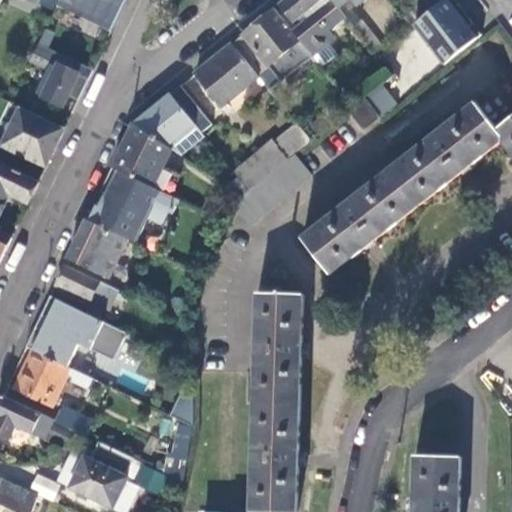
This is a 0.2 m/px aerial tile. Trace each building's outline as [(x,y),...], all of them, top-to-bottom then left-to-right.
[(62,0),(80,8),(84,0),(62,0)] [(340,9),(333,0),(286,0),(282,4),(286,9),(280,14),(314,55),(317,58),(334,45),(326,33),(346,15),(340,9)] [(333,0),(340,9),(347,3),(350,0),(354,0),(358,5),(364,0),(333,0)] [(414,26),(446,65),(482,36),(453,0),(446,0),(434,10),(414,26)] [(385,49),(347,3),(340,9),(346,15),(378,54),(385,49)] [(280,14),(276,9),(233,44),(258,75),(292,49),(304,64),(314,55),(280,14)] [(399,38),(410,29),(404,22),(393,30),(399,38)] [(94,70),(40,44),(30,64),(43,70),(47,63),(51,64),(47,72),(54,75),(44,97),(63,106),(68,95),(80,101),(94,70)] [(258,75),(233,44),(197,73),(224,106),(260,77),(258,75)] [(397,105),(380,84),(366,96),(381,118),(397,105)] [(182,85),(135,125),(168,147),(196,125),(202,133),(213,124),(182,85)] [(381,118),(366,96),(350,109),(363,130),(381,118)] [(304,238),(332,274),(503,140),(511,151),(511,120),(497,132),(475,104),(304,238)] [(66,129),(22,108),(4,147),(47,168),(66,129)] [(295,155),(311,141),(297,124),(274,143),(288,160),(295,155)] [(113,169),(155,189),(173,151),(168,147),(135,125),(113,169)] [(196,125),(168,147),(173,151),(177,154),(203,134),(202,133),(196,125)] [(288,160),(274,143),(272,141),(241,167),(257,186),(288,160)] [(313,176),(295,155),(288,160),(257,186),(250,192),(242,199),(235,205),(252,226),(313,176)] [(31,203),(41,181),(1,162),(0,162),(0,221),(13,194),(31,203)] [(113,169),(102,193),(106,196),(101,207),(98,206),(90,221),(129,239),(137,244),(149,219),(164,226),(170,214),(173,215),(180,201),(155,189),(113,169)] [(226,188),(242,199),(250,192),(238,178),(226,188)] [(90,221),(89,220),(70,259),(91,268),(91,267),(112,275),(129,239),(90,221)] [(0,228),(0,266),(15,236),(0,228)] [(86,314),(98,320),(104,308),(110,311),(116,298),(123,302),(126,297),(119,294),(120,291),(67,265),(57,286),(92,303),(86,314)] [(252,511),(297,511),(298,466),(299,452),(301,357),(302,344),(303,295),(259,294),(252,511)] [(37,328),(27,348),(35,351),(70,367),(81,344),(115,361),(128,334),(98,320),(86,314),(51,298),(43,316),(50,319),(44,331),(37,328)] [(89,391),(94,379),(70,367),(35,351),(16,390),(55,409),(70,377),(76,380),(74,384),(89,391)] [(58,421),(4,396),(0,404),(0,417),(1,418),(0,419),(0,436),(10,442),(18,426),(45,439),(48,434),(72,445),(78,430),(58,421)] [(181,396),(172,416),(194,427),(194,399),(194,396),(181,396)] [(63,410),(58,421),(78,430),(90,436),(96,423),(70,411),(63,410)] [(173,475),(185,481),(194,427),(181,424),(173,475)] [(458,511),(460,459),(418,457),(416,498),(415,511),(458,511)] [(72,489),(116,509),(130,478),(86,458),(72,489)] [(32,511),(40,495),(0,476),(0,503),(17,511),(32,511)] [(30,490),(53,497),(57,483),(34,476),(30,490)] [(415,511),(416,498),(409,498),(408,511),(415,511)]
